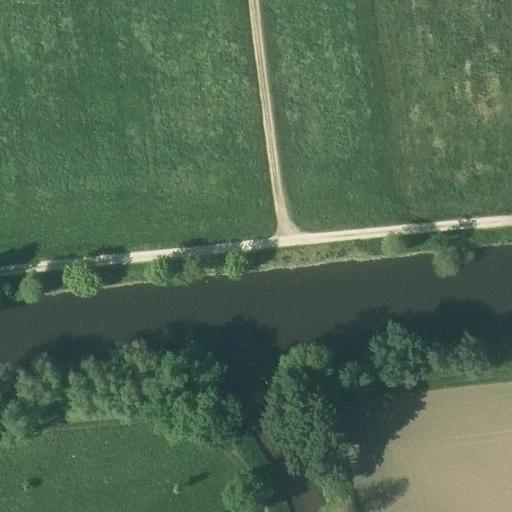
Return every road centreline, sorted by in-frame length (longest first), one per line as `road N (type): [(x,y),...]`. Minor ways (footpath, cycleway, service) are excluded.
road 1 (track): [(267,511),(243,462),(219,435),(191,426),(0,444)]
road 2 (track): [(0,270),(283,241)]
road 3 (track): [(283,241),(252,0)]
road 4 (track): [(283,241),(511,219)]
road 5 (track): [(511,390),(329,404)]
